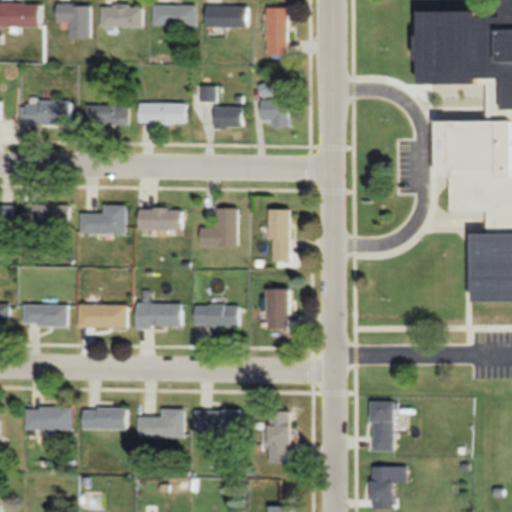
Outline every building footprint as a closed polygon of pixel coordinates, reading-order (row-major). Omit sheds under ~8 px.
[(0,1),(0,27),(41,27),(41,2),(0,1)] [(93,3),(58,3),(58,27),(70,27),(70,37),(93,37),(93,3)] [(103,27),(145,27),(145,4),(103,4),(103,27)] [(198,4),(155,4),(155,24),(198,24),(198,4)] [(207,27),(250,27),(250,5),(207,5),(207,27)] [(429,87),(451,119),(450,177),(460,177),(461,227),(486,229),(486,298),(511,297),(511,10),(492,11),(492,5),(432,6),(429,87)] [(291,7),(269,7),(269,53),(291,53),(291,7)] [(279,93),(277,80),(260,83),(262,96),(279,93)] [(216,86),(202,86),(202,101),(216,101),(216,86)] [(262,99),(262,125),(291,125),(291,99),(262,99)] [(21,124),(72,124),(72,100),(21,100),(21,124)] [(141,123),(188,123),(188,102),(141,102),(141,123)] [(131,124),(131,104),(87,104),(87,124),(131,124)] [(244,106),(216,106),(216,124),(244,124),(244,106)] [(15,205),(0,204),(0,227),(15,228),(15,205)] [(25,204),(25,224),(71,224),(71,204),(25,204)] [(82,233),(128,233),(128,205),(105,205),(105,213),(82,213),(82,233)] [(176,234),(176,231),(184,231),(184,208),(141,207),(141,234),(176,234)] [(241,208),(221,208),(221,227),(202,227),(202,246),(241,246),(241,208)] [(293,209),(271,209),(270,261),(292,261),(293,209)] [(291,288),(268,288),(268,327),(291,327),(291,288)] [(138,327),(184,327),(184,302),(138,302),(138,327)] [(0,323),(11,323),(11,303),(0,303),(0,323)] [(129,303),(80,303),(80,326),(129,326),(129,303)] [(70,304),(24,304),(24,326),(70,326),(70,304)] [(197,304),(197,326),(242,326),(242,304),(197,304)] [(374,450),(397,450),(397,401),(374,401),(374,450)] [(29,429),(74,429),(74,407),(29,407),(29,429)] [(129,407),(85,407),(85,429),(129,429),(129,407)] [(140,417),(140,437),(186,437),(186,409),(163,409),(163,417),(140,417)] [(196,410),(196,431),(244,431),(244,410),(196,410)] [(293,413),(270,413),(270,462),(293,462),(293,413)] [(374,508),(397,508),(397,483),(409,483),(409,466),(374,466),(374,508)]
